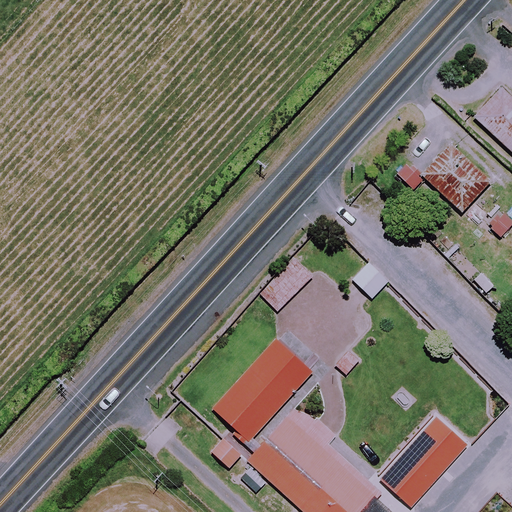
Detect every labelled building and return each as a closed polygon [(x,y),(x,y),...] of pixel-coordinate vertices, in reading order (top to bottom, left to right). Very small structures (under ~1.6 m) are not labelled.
[(511,101),(495,86),(469,115),(511,153),(511,101)] [(489,183),(450,146),(421,176),(460,213),(489,183)] [(321,256),(309,243),(289,262),(292,266),(261,295),(279,314),(316,278),(307,269),(321,256)] [(310,375),(275,342),(212,411),(234,430),(212,453),(230,471),(294,402),(289,398),(310,375)] [(359,361),(345,348),(329,365),(343,379),(359,361)] [(358,511),(376,493),(324,446),(331,438),(297,407),(247,463),(301,511),(358,511)] [(433,432),(371,500),(381,509),(393,495),(408,509),(458,455),(433,432)]
